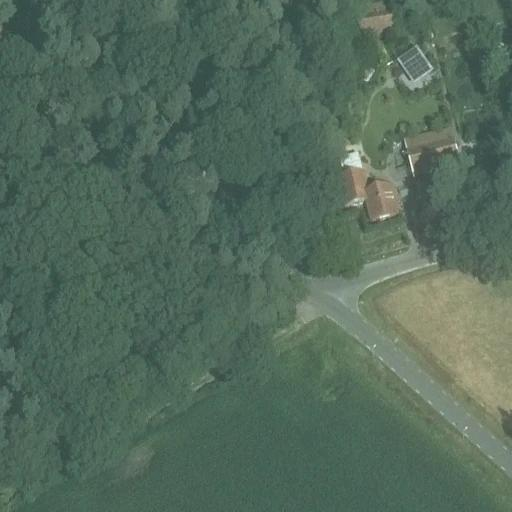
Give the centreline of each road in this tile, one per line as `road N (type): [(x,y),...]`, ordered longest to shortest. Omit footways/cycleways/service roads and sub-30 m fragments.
road 1 (track): [(0,495),(263,343),(319,298)]
road 2 (tertiary): [(319,298),(0,200)]
road 3 (tertiary): [(511,470),(319,298)]
road 4 (unclassified): [(319,298),(363,274),(511,234)]
